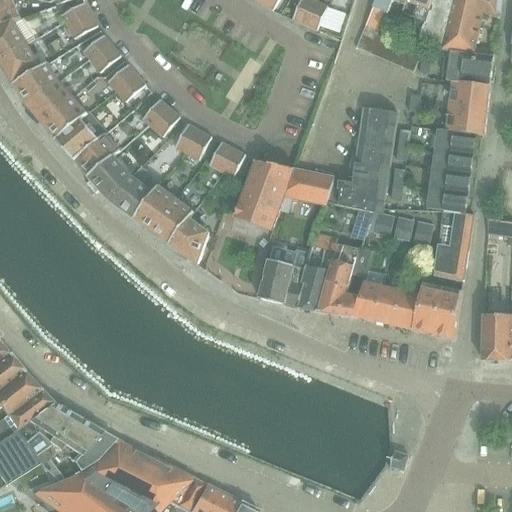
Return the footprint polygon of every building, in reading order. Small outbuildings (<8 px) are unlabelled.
[(0,0),(0,27),(21,19),(19,15),(12,0),(0,0)] [(281,0),(265,0),(262,5),(274,13),(281,0)] [(302,0),(293,21),(305,27),(316,3),(309,0),(302,0)] [(347,0),(345,0),(338,19),(355,25),(363,6),(347,0)] [(377,0),(374,9),(366,27),(378,32),(380,33),(387,14),(393,0),(395,0),(415,7),(417,1),(412,0),(377,0)] [(412,0),(417,1),(415,7),(418,9),(413,20),(425,25),(426,24),(427,21),(434,0),(412,0)] [(457,0),(434,0),(426,24),(425,25),(424,29),(421,38),(441,50),(444,51),(450,27),(449,27),(456,1),(457,1),(457,0)] [(501,0),(457,0),(457,1),(456,1),(449,27),(450,27),(444,51),(452,52),(475,55),(475,53),(483,16),(500,18),(502,1),(501,0)] [(328,8),(316,3),(305,27),(318,32),(328,8)] [(92,16),(86,4),(62,17),(69,29),(92,16)] [(99,28),(92,16),(69,29),(75,41),(99,28)] [(21,19),(0,27),(0,61),(1,63),(28,46),(14,24),(22,21),(21,19)] [(378,32),(366,27),(357,49),(369,54),(378,32)] [(389,36),(380,33),(378,32),(369,54),(380,59),(389,36)] [(401,41),(389,36),(380,59),(391,64),(401,41)] [(113,47),(105,37),(84,53),(93,64),(113,47)] [(412,46),(401,41),(391,64),(403,69),(412,46)] [(42,69),(28,46),(1,63),(15,86),(43,70),(42,69)] [(424,51),(412,46),(403,69),(414,74),(424,51)] [(122,58),(113,47),(93,64),(101,74),(122,58)] [(424,49),(423,55),(422,62),(431,63),(433,50),(424,49)] [(475,55),(452,52),(450,63),(447,82),(490,88),(495,56),(475,53),(475,55)] [(431,63),(422,62),(420,75),(429,76),(431,63)] [(49,65),(42,69),(43,70),(15,86),(28,107),(60,83),(49,65)] [(138,77),(129,67),(109,84),(118,94),(138,77)] [(147,87),(138,77),(118,94),(127,104),(147,87)] [(74,99),(60,83),(28,107),(44,125),(74,99)] [(470,90),(452,87),(447,132),(446,133),(477,138),(477,136),(485,137),(490,92),(470,90)] [(411,96),(410,104),(419,105),(420,97),(411,96)] [(89,116),(74,99),(44,125),(58,141),(82,121),(83,121),(89,116)] [(143,121),(154,130),(171,110),(161,101),(143,121)] [(419,105),(410,104),(409,113),(418,114),(419,105)] [(181,119),(171,110),(154,130),(164,139),(181,119)] [(364,110),(358,151),(353,184),(334,182),(328,205),(359,212),(373,215),(379,217),(383,217),(395,134),(398,115),(364,110)] [(90,114),(89,116),(83,121),(82,121),(58,141),(76,162),(100,141),(106,136),(107,134),(90,114)] [(176,149),(188,156),(201,133),(189,126),(176,149)] [(439,131),(436,151),(436,153),(474,158),(477,138),(446,133),(447,132),(439,131)] [(212,139),(201,133),(188,156),(200,162),(212,139)] [(401,133),(399,148),(408,149),(410,134),(401,133)] [(121,153),(106,136),(100,141),(76,162),(90,178),(115,158),(121,153)] [(210,168),(222,174),(234,150),(222,144),(210,168)] [(408,149),(399,148),(397,163),(406,165),(408,149)] [(246,157),(234,150),(222,174),(234,180),(246,157)] [(474,158),(436,153),(433,173),(471,178),(474,158)] [(115,158),(90,178),(111,202),(133,178),(115,158)] [(296,171),(256,162),(235,219),(236,220),(237,220),(273,233),(286,199),(296,171)] [(133,178),(111,202),(136,221),(155,195),(155,194),(159,188),(162,184),(141,170),(133,178)] [(327,208),(328,205),(334,182),(335,179),(296,171),(286,199),(327,208)] [(405,173),(396,172),(394,187),(403,188),(405,173)] [(471,178),(433,173),(430,192),(469,197),(471,178)] [(403,188),(394,187),(392,202),(401,203),(403,188)] [(177,201),(159,188),(155,194),(155,195),(136,221),(154,234),(177,201)] [(469,197),(430,192),(427,211),(444,213),(467,215),(469,197)] [(195,214),(177,201),(154,234),(171,246),(190,220),(190,221),(195,214)] [(436,262),(434,278),(444,280),(464,284),(466,267),(469,252),(474,217),(471,216),(467,215),(444,213),(441,227),(438,247),(436,262)] [(394,219),(383,217),(379,217),(375,235),(391,239),(394,219)] [(190,220),(171,246),(199,267),(210,235),(190,221),(190,220)] [(414,223),(399,220),(395,240),(410,243),(414,223)] [(511,223),(489,220),(488,236),(511,236),(511,223)] [(434,228),(418,225),(414,244),(430,247),(434,228)] [(341,241),(315,235),(313,246),(337,254),(319,313),(354,318),(358,296),(373,252),(361,250),(355,251),(339,247),(341,241)] [(337,254),(313,246),(310,257),(324,261),(322,271),(308,267),(308,268),(307,267),(306,270),(302,285),(305,286),(299,310),(300,310),(299,310),(319,313),(337,254)] [(306,270),(270,262),(260,300),(299,310),(305,286),(302,285),(306,270)] [(358,296),(354,318),(372,322),(382,287),(386,275),(367,270),(363,283),(359,296),(358,296)] [(423,286),(421,295),(414,331),(454,340),(462,293),(423,286)] [(403,291),(382,287),(372,322),(395,327),(403,291)] [(421,295),(403,291),(395,327),(414,331),(421,295)] [(511,317),(511,318),(484,317),(483,362),(511,362),(511,317)] [(0,362),(9,357),(0,346),(0,362)] [(0,391),(23,374),(9,357),(0,362),(0,391)] [(40,391),(23,374),(0,391),(0,408),(6,418),(40,391)] [(0,422),(0,443),(16,432),(16,433),(53,405),(40,391),(6,418),(0,422)] [(77,418),(53,405),(16,433),(25,444),(34,437),(38,434),(49,444),(46,447),(49,449),(56,442),(56,441),(77,418)] [(116,441),(77,418),(56,441),(56,442),(49,449),(57,456),(61,451),(77,462),(72,467),(78,477),(85,474),(116,441)] [(511,428),(498,428),(496,457),(511,457),(511,428)] [(16,432),(0,443),(0,478),(6,487),(40,465),(41,465),(35,458),(25,444),(16,433),(16,432)] [(78,477),(34,495),(57,511),(160,511),(169,504),(192,479),(117,442),(116,441),(85,474),(78,477)] [(50,459),(45,451),(35,458),(41,465),(40,465),(41,466),(50,459)] [(397,452),(396,451),(390,470),(392,470),(392,468),(405,472),(409,457),(397,454),(397,452)] [(192,479),(169,504),(183,511),(237,511),(242,504),(206,486),(193,480),(192,479)]
